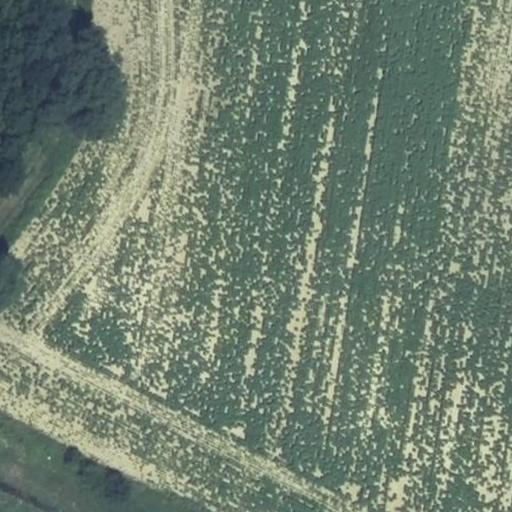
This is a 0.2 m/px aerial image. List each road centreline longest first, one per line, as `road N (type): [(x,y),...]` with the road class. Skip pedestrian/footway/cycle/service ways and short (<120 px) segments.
road 1 (unknown): [(0,383),(253,511)]
road 2 (track): [(0,209),(28,182),(76,41),(79,0)]
